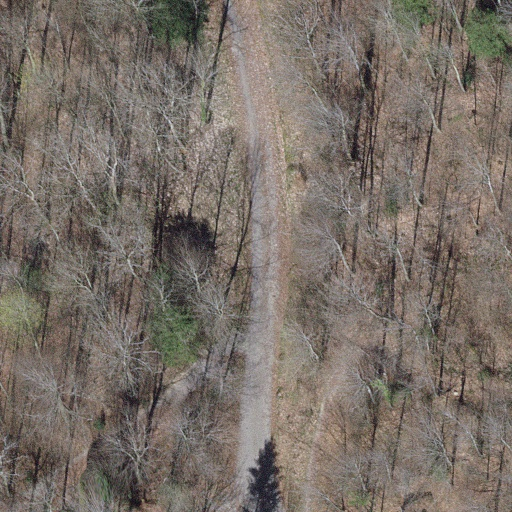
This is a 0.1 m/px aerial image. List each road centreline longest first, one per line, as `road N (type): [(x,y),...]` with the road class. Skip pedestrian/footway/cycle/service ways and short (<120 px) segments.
road 1 (track): [(238,0),(264,158),(263,321)]
road 2 (track): [(263,321),(257,466),(276,511)]
